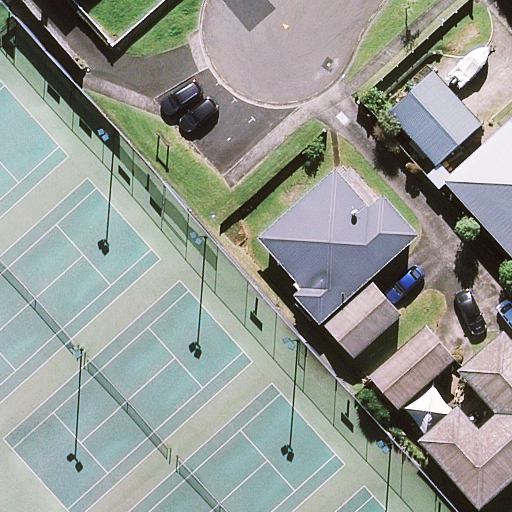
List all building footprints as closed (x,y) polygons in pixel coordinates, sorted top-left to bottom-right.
[(483,128),(434,75),(390,116),(438,169),(483,128)] [(511,124),(445,185),(511,259),(511,124)] [(371,210),(336,173),(261,243),(307,291),(298,299),(356,361),(403,317),(372,284),(420,239),(383,199),(371,210)] [(458,361),(429,328),(372,379),(401,412),(458,361)] [(511,338),(509,335),(463,374),(500,418),(480,434),(462,412),(424,444),(480,511),(511,485),(511,338)]
